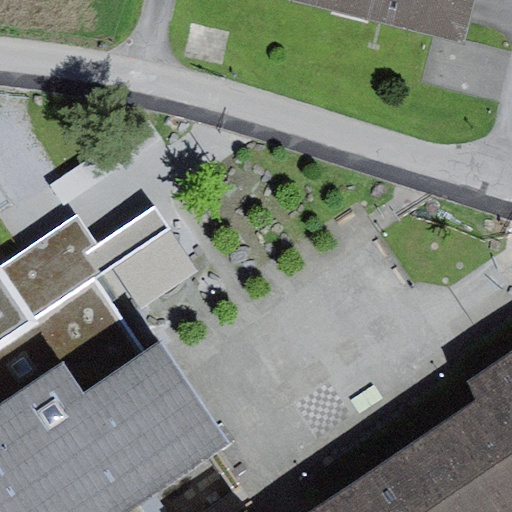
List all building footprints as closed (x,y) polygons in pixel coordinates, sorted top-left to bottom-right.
[(477,0),(278,0),(466,45),(477,0)] [(157,209),(18,301),(32,322),(94,281),(124,262),(161,236),(171,231),(157,209)] [(161,236),(124,262),(147,294),(184,268),(161,236)] [(0,274),(0,410),(63,367),(85,399),(147,356),(94,281),(32,322),(18,301),(0,274)] [(0,511),(138,511),(229,450),(159,349),(147,356),(85,399),(63,367),(0,410),(0,511)] [(328,511),(511,511),(511,356),(470,385),(484,407),(328,511)]
